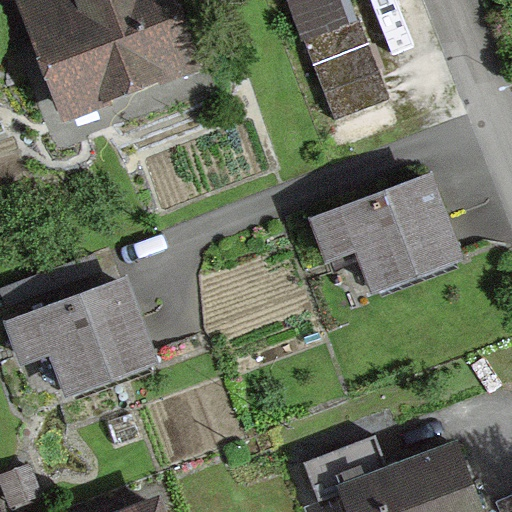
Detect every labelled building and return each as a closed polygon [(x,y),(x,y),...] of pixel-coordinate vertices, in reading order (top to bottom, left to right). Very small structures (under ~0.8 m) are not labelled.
[(188,62),(164,0),(21,0),(19,1),(61,111),(188,62)] [(330,123),(386,101),(346,0),(323,0),(294,11),(304,37),(298,40),(330,123)] [(452,258),(450,253),(424,182),(312,224),(327,263),(356,252),(370,289),(452,258)] [(0,289),(0,307),(0,308),(96,273),(90,256),(0,289)] [(147,361),(144,353),(119,286),(7,327),(19,361),(49,350),(64,392),(147,361)] [(111,448),(135,439),(127,416),(102,424),(111,448)] [(476,511),(452,446),(384,472),(371,437),(299,465),(314,503),(337,494),(343,511),(476,511)]
